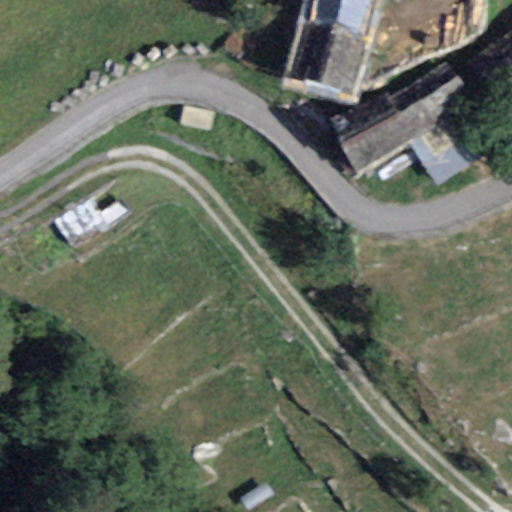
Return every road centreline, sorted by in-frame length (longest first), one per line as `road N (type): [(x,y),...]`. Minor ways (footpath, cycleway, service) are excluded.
road 1 (track): [(0,222),(111,160),(169,167),(208,200),(399,433),(492,511)]
road 2 (unclassified): [(0,174),(110,99),(160,82),(234,101),(285,138),(355,212),(373,219),(453,209),(511,186)]
